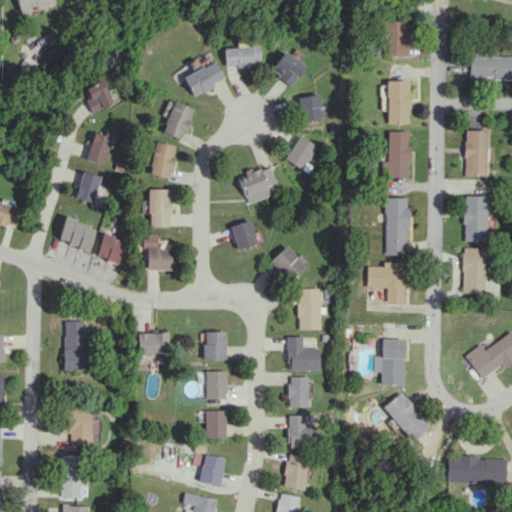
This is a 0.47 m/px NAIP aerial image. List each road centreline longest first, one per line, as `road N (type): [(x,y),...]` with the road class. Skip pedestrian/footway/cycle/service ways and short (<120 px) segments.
road 1 (residential): [(433,349),(438,0)]
road 2 (residential): [(0,249),(134,296),(248,297)]
road 3 (residential): [(28,511),(38,263)]
road 4 (residential): [(248,297),(259,358),(258,445),(244,511)]
road 5 (residential): [(249,117),(213,139),(201,165),(203,300)]
road 6 (residential): [(26,259),(78,113)]
road 7 (residential): [(433,349),(438,383),(455,404),(485,411),(511,401)]
